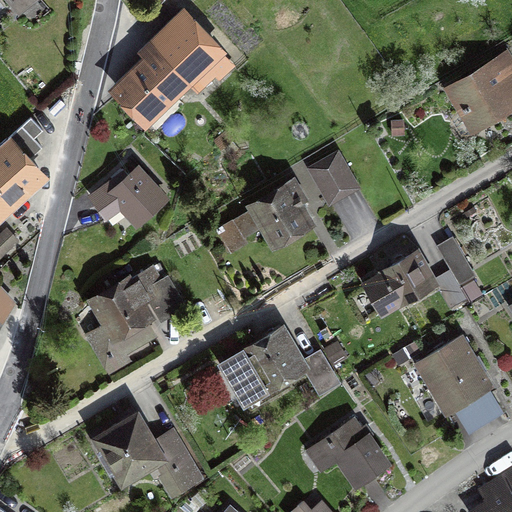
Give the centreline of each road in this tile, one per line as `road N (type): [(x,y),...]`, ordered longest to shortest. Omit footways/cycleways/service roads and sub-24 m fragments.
road 1 (residential): [(511,160),(43,432),(0,447)]
road 2 (residential): [(0,410),(20,359),(108,0)]
road 3 (residential): [(402,511),(511,433)]
